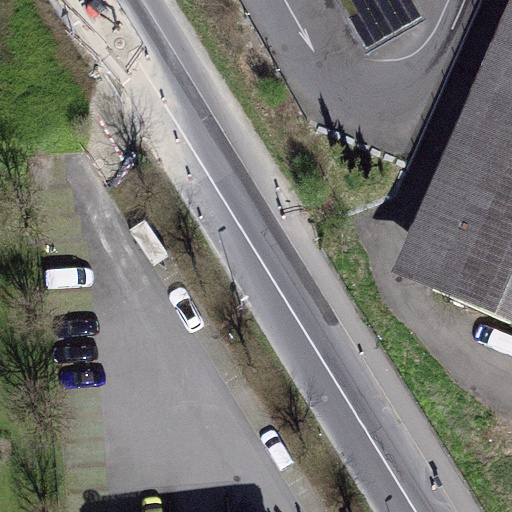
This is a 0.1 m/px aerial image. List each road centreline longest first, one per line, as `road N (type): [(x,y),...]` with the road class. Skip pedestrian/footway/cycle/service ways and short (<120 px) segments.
road 1 (secondary): [(419,511),(110,0)]
road 2 (track): [(224,0),(413,340)]
